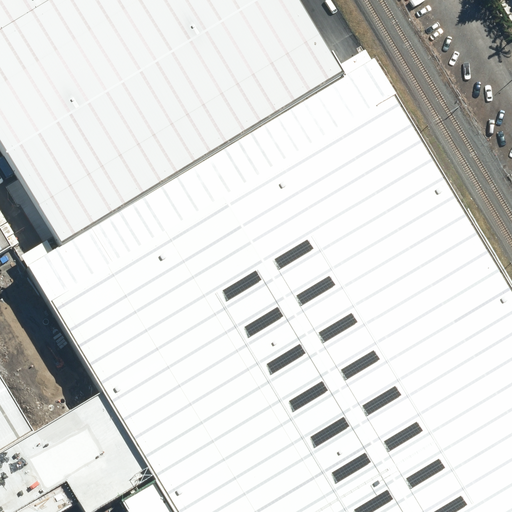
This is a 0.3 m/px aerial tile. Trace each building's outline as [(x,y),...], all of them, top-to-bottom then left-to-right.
[(0,0),(0,160),(55,251),(340,80),(291,0),(0,0)] [(511,0),(496,0),(510,24),(511,22),(511,0)] [(511,511),(511,321),(360,74),(27,277),(154,483),(116,506),(119,511),(511,511)] [(0,226),(0,260),(15,251),(0,226)] [(0,452),(30,434),(14,407),(16,404),(0,376),(0,452)]
